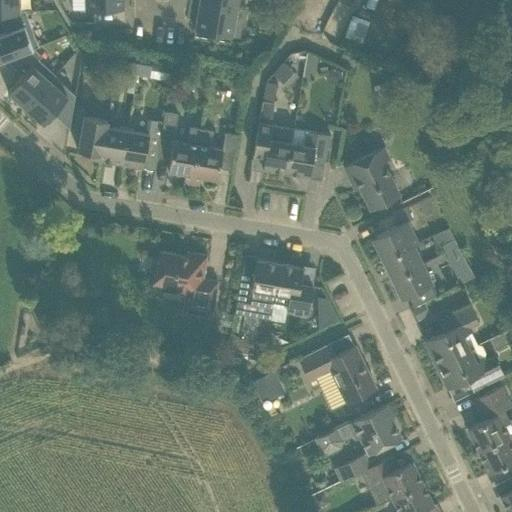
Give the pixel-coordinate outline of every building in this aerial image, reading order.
[(0,0),(0,12),(18,12),(18,10),(17,0),(0,0)] [(84,0),(85,10),(123,9),(122,0),(84,0)] [(199,1),(194,30),(232,36),(237,8),(199,1)] [(268,12),(275,14),(276,2),(267,1),(266,12),(268,12)] [(0,60),(4,58),(33,47),(38,45),(24,10),(18,10),(18,12),(0,12),(0,21),(4,32),(0,33),(0,60)] [(275,14),(268,12),(266,12),(264,23),(273,25),(275,14)] [(55,74),(38,58),(41,55),(33,47),(4,58),(22,74),(6,91),(25,107),(54,75),(55,74)] [(341,53),(340,56),(355,63),(358,56),(343,49),(341,53)] [(126,72),(150,76),(152,66),(128,61),(126,72)] [(326,73),(326,78),(330,83),(335,83),(340,79),(340,74),(336,69),(331,69),(326,73)] [(68,127),(74,94),(54,75),(25,107),(42,122),(51,112),(68,127)] [(406,106),(403,78),(384,81),(387,108),(406,106)] [(131,103),(138,104),(140,93),(133,92),(131,103)] [(258,116),(269,117),(272,102),(260,101),(258,116)] [(100,159),(106,125),(107,120),(83,115),(84,110),(76,109),(72,130),(80,131),(77,150),(80,150),(79,155),(100,159)] [(183,181),(189,183),(199,127),(189,126),(187,141),(173,139),(177,113),(164,111),(163,121),(160,135),(160,136),(157,157),(169,159),(167,169),(184,172),(183,181)] [(147,119),(145,132),(148,133),(160,135),(163,121),(147,119)] [(262,167),(286,171),(293,127),(258,121),(253,149),(265,152),(262,167)] [(100,159),(120,162),(125,129),(106,125),(100,159)] [(199,127),(189,183),(198,184),(200,175),(217,178),(219,168),(231,170),(237,134),(225,132),(222,147),(209,145),(211,129),(199,127)] [(293,127),(286,171),(309,175),(312,159),(323,161),(328,134),(316,131),(293,127)] [(142,166),(148,133),(145,132),(125,129),(120,162),(142,166)] [(383,161),(389,158),(384,146),(343,166),(352,184),(357,182),(370,209),(399,194),(383,161)] [(428,196),(418,200),(423,212),(433,207),(428,196)] [(382,259),(413,244),(418,241),(408,219),(411,218),(406,206),(392,213),(397,224),(375,235),(378,239),(373,242),(382,259)] [(456,246),(452,239),(442,244),(445,252),(456,246)] [(382,259),(391,278),(423,263),(413,244),(382,259)] [(460,254),(456,246),(445,252),(449,259),(460,254)] [(183,295),(181,312),(211,317),(217,280),(202,278),(206,254),(186,251),(186,255),(159,250),(157,262),(151,261),(148,281),(159,284),(158,291),(183,295)] [(271,301),(272,302),(279,263),(255,259),(253,275),(241,273),(236,301),(249,303),(250,302),(270,306),(271,301)] [(279,263),(272,302),(285,304),(285,309),(306,313),(311,285),(300,283),(302,267),(279,263)] [(423,263),(391,278),(401,298),(432,283),(423,263)] [(423,340),(435,363),(470,347),(464,335),(473,331),(471,327),(480,322),(470,302),(437,319),(443,330),(423,340)] [(423,303),(411,309),(415,319),(428,312),(423,303)] [(330,308),(317,314),(317,328),(336,319),(330,308)] [(232,337),(229,351),(244,353),(246,339),(232,337)] [(297,358),(303,370),(308,380),(330,369),(346,402),(375,387),(354,344),(334,353),(329,342),(297,358)] [(470,347),(435,363),(447,388),(467,379),(473,390),(505,374),(496,355),(486,359),(484,354),(486,353),(483,345),(477,343),(470,347)] [(261,376),(251,381),(260,400),(271,394),(261,376)] [(511,417),(507,420),(502,410),(511,405),(502,385),(490,391),(472,399),(479,413),(482,420),(466,428),(477,448),(511,431),(511,417)] [(348,422),(313,438),(320,451),(326,453),(340,447),(342,439),(354,434),(356,438),(361,436),(369,452),(400,437),(391,417),(395,415),(389,402),(348,421),(348,422)] [(509,468),(511,474),(511,431),(477,448),(488,472),(507,463),(509,468)] [(361,469),(362,470),(369,466),(363,453),(335,467),(341,479),(361,469)] [(392,496),(392,497),(422,482),(411,460),(395,468),(392,463),(389,456),(369,466),(362,470),(367,481),(371,480),(375,488),(371,489),(378,503),(392,496)] [(314,477),(313,482),(315,486),(320,488),(325,485),(326,480),(324,476),(319,474),(314,477)] [(416,511),(417,511),(433,504),(422,482),(392,497),(399,511),(416,511)] [(511,488),(499,494),(507,511),(510,511),(511,511),(511,488)] [(322,492),(311,497),(317,507),(327,502),(322,492)]
